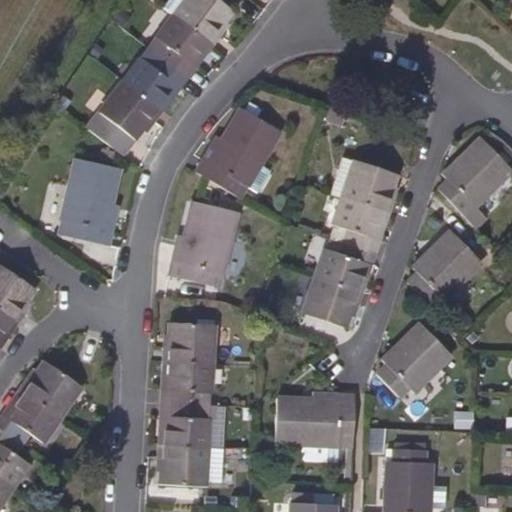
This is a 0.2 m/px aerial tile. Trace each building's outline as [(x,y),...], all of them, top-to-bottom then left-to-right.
[(230,7),(221,0),(220,0),(179,0),(171,12),(189,26),(206,39),(211,39),(218,30),(215,27),(217,23),(224,15),(230,7)] [(196,52),(206,39),(189,26),(171,12),(164,20),(154,33),(164,41),(168,43),(160,53),(172,62),(186,72),(194,62),(191,58),(196,52)] [(179,81),(186,72),(172,62),(160,53),(152,63),(139,54),(121,77),(130,84),(147,97),(156,104),(161,98),(166,91),(173,82),(176,84),(179,81)] [(152,117),(160,107),(156,104),(147,97),(130,84),(121,77),(107,95),(95,110),(85,123),(96,132),(121,151),(133,135),(134,134),(140,127),(149,114),(152,117)] [(251,168),(276,123),(236,102),(219,134),(206,157),(201,154),(194,167),(205,174),(238,192),(251,168)] [(483,193),(511,167),(506,162),(495,151),(479,135),(460,153),(442,171),(445,176),(436,185),(440,189),(450,201),(458,209),(469,200),(472,204),(483,193)] [(103,226),(110,188),(115,162),(80,156),(71,154),(68,166),(61,202),(56,231),(95,238),(105,241),(106,240),(109,227),(103,226)] [(386,195),(394,171),(365,160),(351,156),(343,180),(338,194),(381,208),(387,209),(389,202),(391,196),(386,195)] [(374,233),(381,211),(381,208),(338,194),(333,211),(330,220),(346,225),(342,238),(374,248),(379,235),(374,233)] [(222,258),(229,232),(235,207),(192,197),(182,236),(176,259),(171,258),(168,272),(188,276),(217,283),(222,258)] [(453,284),(480,258),(450,227),(411,264),(415,268),(406,277),(428,301),(438,292),(441,295),(453,284)] [(356,284),(365,260),(369,261),(370,260),(374,248),(342,238),(341,242),(338,249),(323,244),(313,270),(356,284)] [(34,286),(0,263),(0,311),(9,318),(11,320),(14,321),(22,310),(19,306),(34,286)] [(357,299),(361,286),(356,284),(313,270),(307,292),(301,308),(313,312),(342,322),(344,320),(352,298),(357,299)] [(9,318),(0,311),(0,334),(9,322),(11,320),(9,318)] [(210,351),(211,332),(212,320),(189,318),(168,317),(168,324),(168,335),(167,341),(163,342),(162,357),(167,357),(210,359),(210,351)] [(426,373),(449,352),(417,319),(379,355),(383,359),(373,369),(397,393),(407,384),(411,388),(426,373)] [(191,399),(192,386),(207,387),(208,386),(210,359),(167,357),(166,367),(165,381),(160,384),(160,397),(191,399)] [(65,406),(80,384),(43,359),(42,360),(28,379),(25,377),(17,389),(20,392),(58,417),(65,406)] [(351,421),(352,390),(338,389),(338,394),(323,394),(300,393),(275,392),(273,418),(273,437),(297,438),(327,439),(349,441),(350,439),(351,421)] [(58,417),(20,392),(5,413),(2,411),(0,414),(0,425),(15,436),(21,440),(28,430),(42,439),(58,417)] [(205,440),(207,413),(205,412),(191,411),(191,399),(160,397),(159,410),(163,410),(162,425),(162,438),(205,440)] [(15,436),(0,425),(0,443),(13,452),(21,440),(15,436)] [(203,470),(205,440),(162,438),(160,437),(157,438),(156,452),(160,453),(159,477),(202,479),(203,470)] [(27,462),(13,452),(0,443),(0,474),(13,483),(27,462)] [(303,460),(339,461),(339,451),(303,449),(303,460)] [(426,511),(427,486),(429,459),(384,458),(382,487),(381,510),(386,510),(386,511),(420,511),(421,511),(426,511)] [(0,500),(6,492),(13,483),(0,474),(0,500)] [(332,511),(333,506),(334,481),(290,478),(289,497),(287,511),(332,511)]
